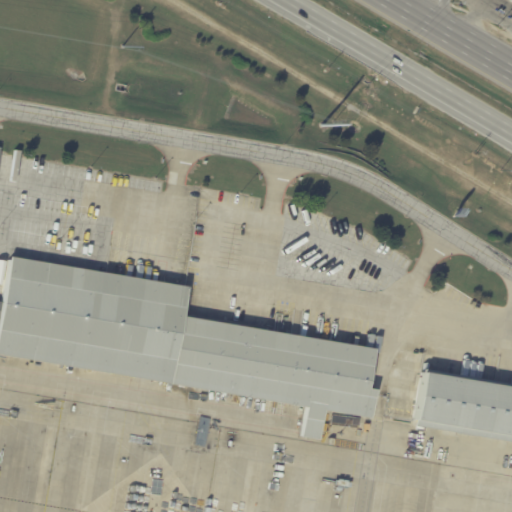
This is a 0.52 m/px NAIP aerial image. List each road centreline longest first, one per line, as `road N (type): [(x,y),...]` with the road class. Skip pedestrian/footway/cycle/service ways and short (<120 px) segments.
road 1 (residential): [(511,265),(337,162),(0,108)]
road 2 (trunk): [(283,0),(511,133)]
road 3 (trunk): [(511,73),(388,0)]
